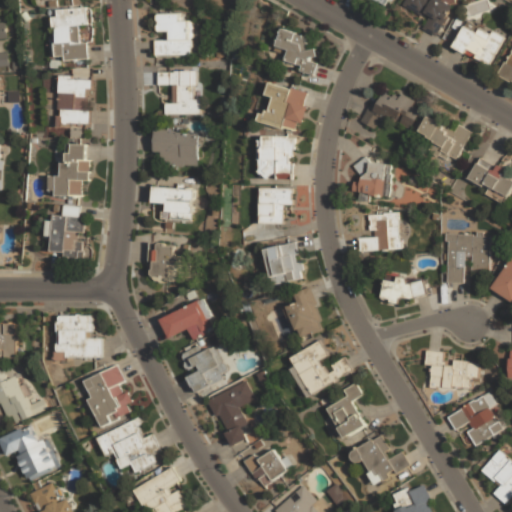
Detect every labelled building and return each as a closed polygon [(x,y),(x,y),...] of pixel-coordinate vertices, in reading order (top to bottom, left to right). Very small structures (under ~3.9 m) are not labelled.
[(439,35),(453,4),(444,0),(407,0),(405,5),(429,16),(423,27),(439,35)] [(88,24),(88,6),(55,7),(56,60),(90,59),(89,40),(81,40),(81,24),(88,24)] [(158,13),(158,37),(156,37),(156,55),(193,55),(192,19),(183,19),(183,13),(158,13)] [(506,37),(468,19),(454,46),(492,65),(506,37)] [(0,66),(9,66),(9,50),(0,50),(0,37),(7,37),(6,20),(0,20),(0,66)] [(310,37),(282,27),(275,47),(287,51),(283,61),(313,72),(321,50),(307,45),(310,37)] [(511,51),(500,74),(511,80),(511,51)] [(200,68),(159,69),(160,85),(171,84),(171,101),(167,101),(167,113),(201,112),(200,68)] [(93,76),(58,75),(57,125),(92,126),(93,76)] [(312,90),(269,80),(266,95),(272,97),(269,111),(261,109),(258,120),(302,130),(312,90)] [(373,99),(362,120),(377,128),(385,114),(412,129),(423,107),(387,88),(379,102),(373,99)] [(459,122),(453,130),(430,116),(418,135),(457,159),(474,131),(459,122)] [(199,165),(200,129),(156,128),(155,151),(164,151),(164,164),(199,165)] [(296,177),(296,134),(259,134),(259,177),(296,177)] [(91,180),(91,143),(63,143),(63,174),(51,174),(51,195),(83,195),(83,180),(91,180)] [(511,188),(511,170),(480,156),(469,182),(508,198),(511,188)] [(394,161),(359,160),(359,179),(355,178),(355,190),(361,190),(360,199),(372,199),(372,195),(393,196),(394,161)] [(162,204),(162,219),(195,220),(196,186),(154,185),(154,204),(162,204)] [(261,186),(261,224),(285,224),(285,206),(295,206),(295,186),(261,186)] [(401,211),(370,212),(371,235),(360,236),(361,250),(402,249),(401,211)] [(86,216),(54,215),(53,255),(84,256),(86,216)] [(492,235),(447,233),(446,283),(468,283),(468,271),(491,271),(492,235)] [(265,246),(272,284),(306,277),(299,240),(265,246)] [(177,242),(150,242),(150,275),(171,275),(171,264),(177,264),(177,242)] [(511,298),(511,256),(494,288),(511,298)] [(428,296),(427,279),(409,281),(408,275),(382,278),(385,301),(428,296)] [(294,292),(297,302),(288,306),(298,336),(326,327),(312,286),(294,292)] [(217,329),(203,299),(162,318),(171,338),(191,329),(195,339),(217,329)] [(57,315),(57,357),(104,357),(104,338),(93,338),(93,315),(57,315)] [(0,321),(0,358),(17,359),(18,321),(0,321)] [(355,370),(348,356),(328,367),(323,358),(330,354),(322,339),(292,355),(312,393),(355,370)] [(230,376),(216,343),(183,356),(196,390),(230,376)] [(447,350),(427,349),(426,367),(433,368),(432,385),(471,387),(472,378),(480,378),(481,361),(447,359),(447,350)] [(103,425),(136,411),(128,389),(119,365),(85,378),(103,425)] [(16,424),(47,407),(42,399),(34,404),(17,375),(11,379),(5,370),(0,372),(0,402),(3,401),(16,424)] [(211,397),(231,446),(253,437),(241,405),(257,399),(249,381),(211,397)] [(369,424),(356,399),(366,394),(359,382),(344,389),(348,396),(329,406),(345,437),(369,424)] [(457,429),(466,425),(476,444),(510,427),(491,391),(449,413),(457,429)] [(122,468),(134,463),(136,468),(165,456),(155,432),(147,436),(140,418),(106,431),(122,468)] [(29,478),(60,466),(49,437),(38,441),(31,424),(1,436),(8,455),(19,451),(29,478)] [(413,465),(405,449),(394,454),(384,433),(351,450),(358,465),(364,462),(376,484),(413,465)] [(248,463),(264,488),(291,470),(275,445),(248,463)] [(511,457),(502,448),(483,468),(500,484),(494,491),(505,502),(511,494),(511,457)] [(151,511),(178,511),(190,506),(179,487),(184,484),(175,467),(138,487),(151,511)] [(33,492),(41,511),(74,511),(61,479),(33,492)] [(319,501),(305,483),(275,509),(277,511),(320,511),(314,505),(319,501)] [(349,498),(337,483),(328,489),(340,505),(349,498)] [(392,511),(435,511),(423,483),(396,494),(401,507),(392,511)]
